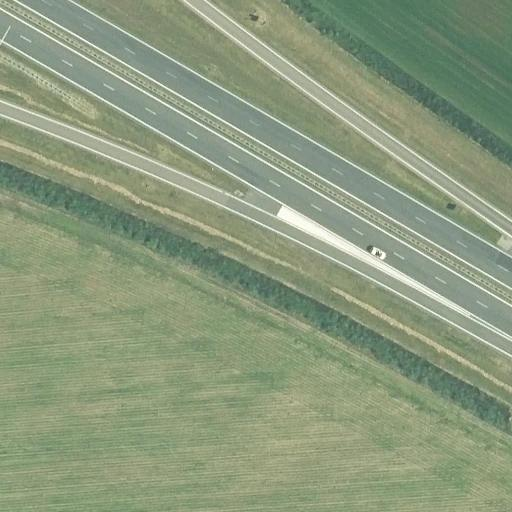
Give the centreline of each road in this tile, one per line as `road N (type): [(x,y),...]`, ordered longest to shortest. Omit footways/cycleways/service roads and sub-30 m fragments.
road 1 (trunk): [(0,24),(511,322)]
road 2 (trunk): [(0,107),(214,194),(511,334)]
road 3 (trunk): [(511,273),(43,0)]
road 4 (trunk): [(511,228),(194,0)]
